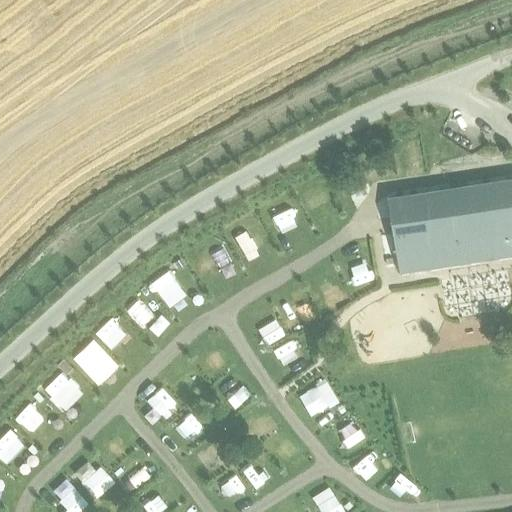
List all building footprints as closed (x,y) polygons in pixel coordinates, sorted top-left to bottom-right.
[(357,167),(340,174),(349,196),(367,188),(357,167)] [(511,179),(388,199),(400,273),(511,255),(511,179)] [(273,226),(289,208),(278,198),(262,216),(273,226)] [(110,349),(127,335),(112,317),(95,332),(110,349)] [(86,374),(102,357),(86,342),(70,359),(86,374)] [(55,365),(64,374),(70,368),(62,359),(55,365)] [(185,417),(168,427),(173,436),(190,426),(185,417)] [(354,417),(336,425),(349,452),(367,443),(354,417)] [(0,434),(0,456),(3,460),(21,445),(7,429),(0,434)] [(131,490),(149,483),(142,466),(124,474),(131,490)] [(103,468),(55,501),(62,511),(78,511),(115,486),(103,468)]
